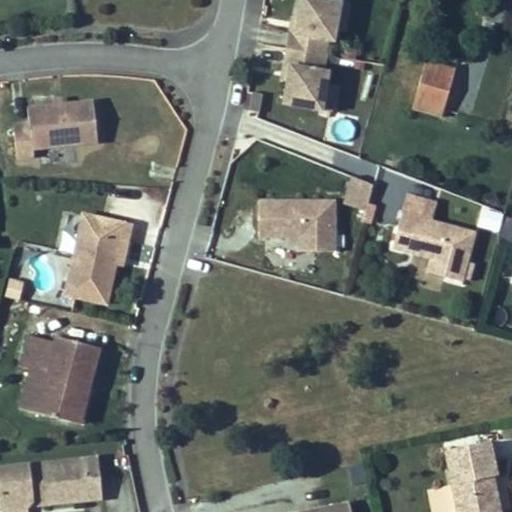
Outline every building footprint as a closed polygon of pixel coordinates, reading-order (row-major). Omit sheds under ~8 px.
[(279,84),(276,106),(313,112),(318,86),(320,75),(315,74),(318,58),(320,42),(325,44),(327,33),(332,6),(296,0),(294,0),(291,21),(288,36),(282,35),(279,52),(276,69),(282,69),(279,84)] [(341,7),(332,6),(327,33),(336,34),(341,7)] [(285,20),(282,35),(288,36),(291,21),(285,20)] [(282,69),(276,69),(273,84),(279,84),(282,69)] [(423,73),(417,95),(445,104),(452,80),(423,73)] [(318,86),(313,112),(323,114),(328,87),(318,86)] [(85,89),(20,95),(21,111),(5,112),(8,144),(27,143),(26,135),(41,134),(89,128),(85,89)] [(5,112),(0,112),(0,145),(8,144),(5,112)] [(343,202),(363,209),(371,184),(351,177),(343,202)] [(325,204),(251,202),(249,236),(289,237),(289,246),(305,247),(305,253),(324,254),(325,204)] [(482,208),(476,226),(496,232),(501,214),(482,208)] [(395,214),(386,247),(425,258),(420,273),(454,283),(468,234),(395,214)] [(511,240),(511,219),(504,216),(497,235),(511,240)] [(77,218),(59,299),(101,308),(110,267),(115,245),(120,246),(124,228),(77,218)] [(120,246),(115,245),(110,267),(116,268),(120,246)] [(47,347),(21,340),(13,371),(24,374),(38,378),(27,417),(63,426),(70,400),(65,399),(68,388),(80,391),(91,353),(48,341),(47,347)] [(38,378),(24,374),(13,413),(27,417),(38,378)] [(70,400),(63,426),(70,428),(80,391),(68,388),(65,399),(70,400)] [(489,443),(445,452),(457,511),(499,511),(494,485),(489,486),(488,478),(496,477),(489,443)] [(83,461),(0,470),(0,511),(15,510),(19,505),(31,504),(31,509),(88,503),(83,461)]
